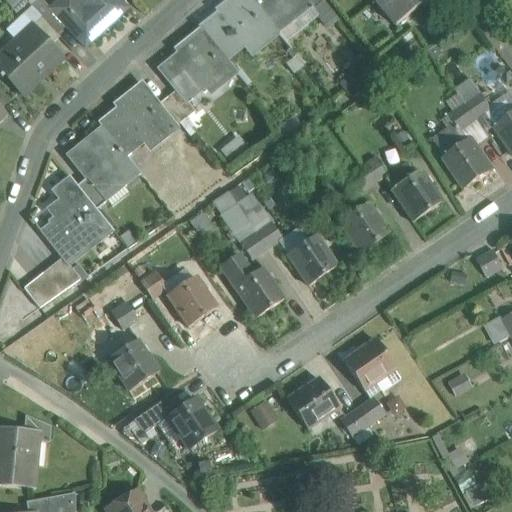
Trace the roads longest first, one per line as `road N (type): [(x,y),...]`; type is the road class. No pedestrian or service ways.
road 1 (residential): [(511,208),(270,373),(242,361)]
road 2 (residential): [(186,0),(47,124),(0,250)]
road 3 (residential): [(198,511),(106,434),(0,364)]
